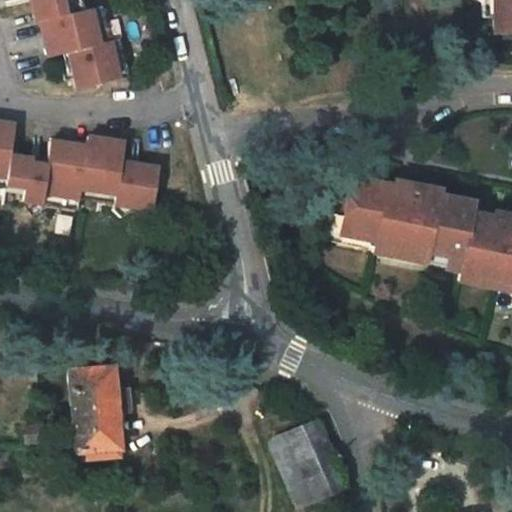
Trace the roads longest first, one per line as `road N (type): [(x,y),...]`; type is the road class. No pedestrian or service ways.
road 1 (residential): [(511,89),(458,95),(396,131),(208,145)]
road 2 (residential): [(197,100),(82,122),(6,101)]
road 3 (tertiary): [(190,328),(0,300)]
road 4 (tertiary): [(511,434),(464,425),(353,383)]
road 5 (residential): [(372,511),(353,383)]
road 6 (unclassified): [(238,270),(208,145)]
